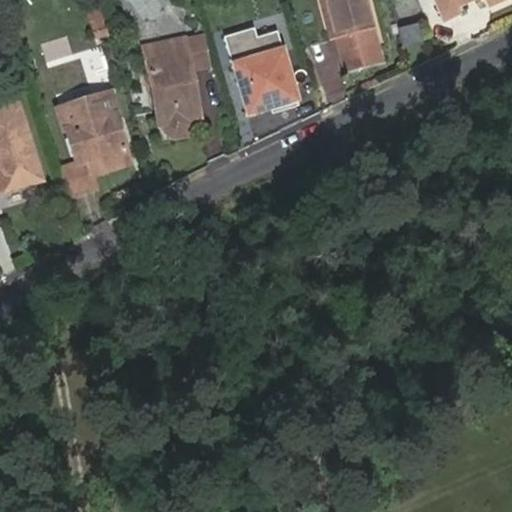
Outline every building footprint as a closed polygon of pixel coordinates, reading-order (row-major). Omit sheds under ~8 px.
[(320,0),(332,41),(335,40),(343,71),(380,60),(362,0),(320,0)] [(485,0),(490,8),(503,2),(503,0),(436,0),(447,22),(462,14),(458,6),(455,0),(485,0)] [(92,38),(104,36),(99,7),(87,10),(92,38)] [(407,50),(425,44),(418,25),(401,30),(407,50)] [(270,109),(295,101),(274,33),(255,39),(253,30),(224,40),(248,116),(270,109)] [(208,68),(202,38),(183,42),(186,56),(190,72),(208,68)] [(142,50),(145,65),(186,56),(183,42),(142,50)] [(186,56),(145,65),(158,126),(188,119),(194,118),(188,93),(194,92),(190,72),(186,56)] [(188,93),(194,118),(200,117),(194,92),(188,93)] [(110,120),(115,118),(107,95),(60,110),(77,165),(87,162),(92,176),(129,164),(117,126),(113,128),(110,120)] [(297,106),(295,101),(270,109),(272,114),(297,106)] [(0,195),(40,183),(15,107),(0,112),(0,195)] [(188,119),(166,125),(168,132),(174,137),(187,135),(190,127),(188,119)]
